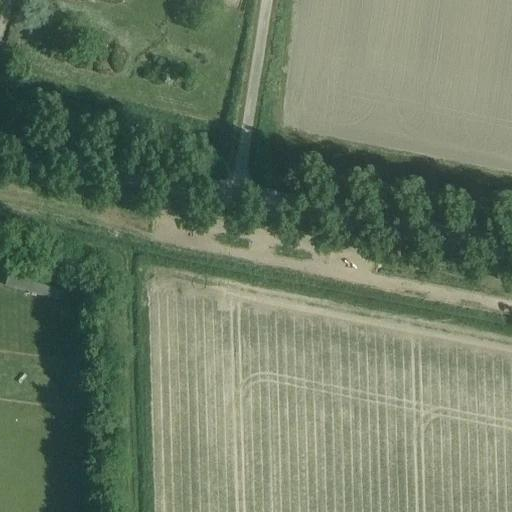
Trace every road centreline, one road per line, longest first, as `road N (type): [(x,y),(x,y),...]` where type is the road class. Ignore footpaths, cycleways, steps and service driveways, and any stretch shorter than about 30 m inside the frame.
road 1 (tertiary): [(511,249),(0,145)]
road 2 (track): [(235,198),(267,0)]
